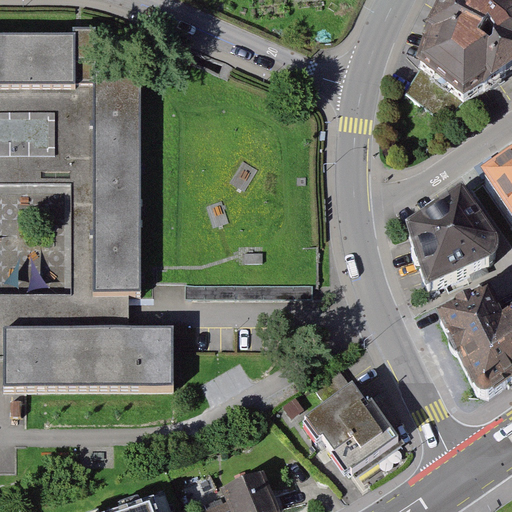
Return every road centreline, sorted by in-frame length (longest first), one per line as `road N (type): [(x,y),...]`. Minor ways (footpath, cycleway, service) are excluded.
road 1 (tertiary): [(353,202),(380,318),(462,473)]
road 2 (residential): [(134,0),(360,91)]
road 3 (residential): [(353,202),(415,186),(511,127)]
